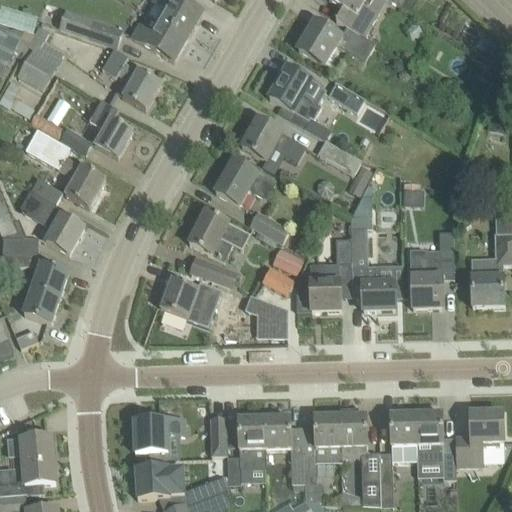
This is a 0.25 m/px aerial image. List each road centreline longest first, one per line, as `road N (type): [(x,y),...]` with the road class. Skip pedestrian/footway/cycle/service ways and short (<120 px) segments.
road 1 (tertiary): [(93,380),(111,287),(135,230),(268,0)]
road 2 (residential): [(93,380),(511,367)]
road 3 (tertiary): [(98,511),(93,380)]
